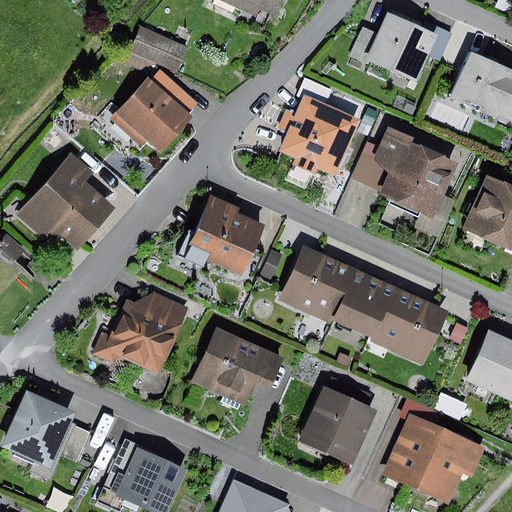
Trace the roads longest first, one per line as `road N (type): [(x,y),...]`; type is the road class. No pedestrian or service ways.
road 1 (residential): [(10,355),(354,511)]
road 2 (residential): [(194,163),(511,311)]
road 3 (residential): [(10,355),(194,163)]
road 4 (residential): [(194,163),(341,0)]
